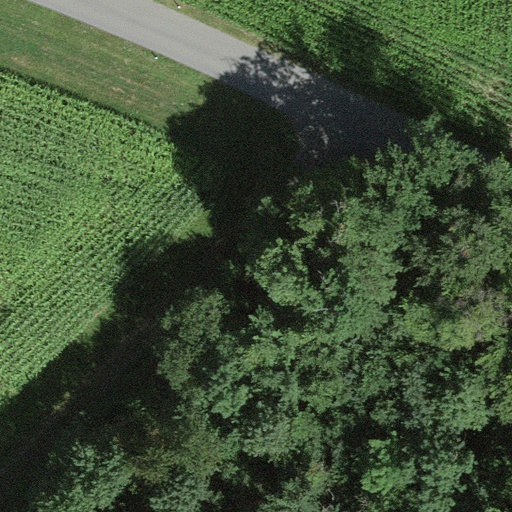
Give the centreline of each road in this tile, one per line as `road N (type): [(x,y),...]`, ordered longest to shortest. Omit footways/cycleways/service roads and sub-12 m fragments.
road 1 (track): [(0,479),(304,171),(350,113)]
road 2 (tertiary): [(511,188),(91,0)]
